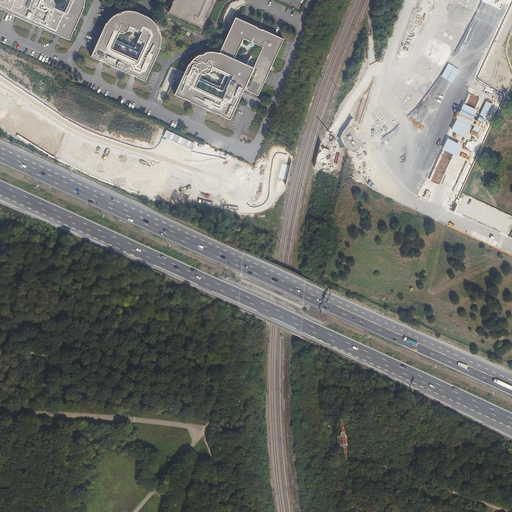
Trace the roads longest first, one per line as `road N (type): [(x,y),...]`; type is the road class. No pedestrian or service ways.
road 1 (motorway): [(0,187),(511,424)]
road 2 (motorway): [(410,339),(0,152)]
road 3 (unclassified): [(69,61),(76,72),(252,153),(315,0)]
road 4 (unknown): [(410,0),(362,137),(364,170),(383,191),(511,250)]
